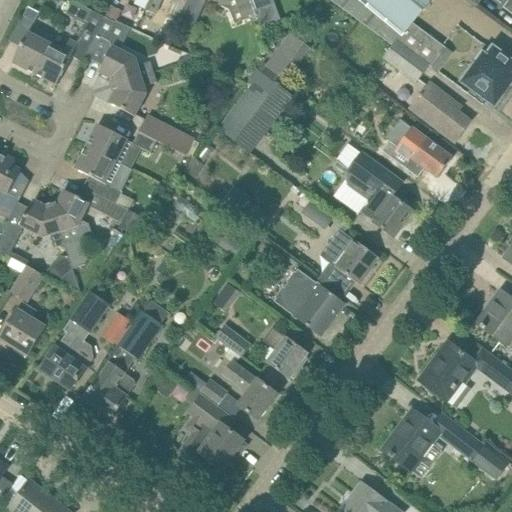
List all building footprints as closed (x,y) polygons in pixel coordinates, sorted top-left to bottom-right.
[(172,0),(167,14),(179,19),(187,1),(183,0),(172,0)] [(188,0),(179,19),(191,25),(202,0),(188,0)] [(252,9),(248,0),(237,0),(245,21),(255,17),(252,9)] [(248,0),(252,9),(255,17),(258,16),(255,8),(265,5),(263,0),(248,0)] [(329,0),(394,49),(395,48),(399,43),(429,66),(444,46),(415,22),(433,0),(329,0)] [(511,14),(511,0),(504,0),(501,5),(505,7),(504,9),(511,14)] [(73,2),(66,15),(86,25),(93,12),(73,2)] [(115,23),(121,12),(110,6),(104,17),(115,23)] [(85,58),(105,19),(93,12),(86,25),(76,44),(70,41),(64,52),(50,44),(34,75),(57,87),(72,57),(83,63),(85,58)] [(31,30),(35,22),(24,17),(20,25),(31,30)] [(154,73),(151,62),(137,66),(135,60),(115,51),(117,46),(106,41),(115,24),(105,19),(85,58),(100,66),(97,73),(111,80),(113,87),(151,74),(154,73)] [(261,32),(257,22),(250,25),(254,37),(262,34),(261,32)] [(13,64),(34,75),(50,44),(28,33),(13,64)] [(266,67),(279,77),(303,45),(290,35),(266,67)] [(429,66),(399,43),(395,48),(394,49),(386,60),(416,83),(429,66)] [(465,82),(495,105),(511,81),(511,77),(510,77),(511,74),(511,64),(490,48),(483,57),(465,82)] [(252,85),(228,115),(247,130),(273,97),(279,102),(288,91),(275,81),(274,82),(259,71),(249,83),(252,85)] [(109,104),(134,117),(146,95),(143,87),(157,83),(154,73),(151,74),(113,87),(115,92),(109,104)] [(429,85),(411,109),(456,142),(470,124),(450,108),(454,104),(429,85)] [(169,125),(160,143),(186,156),(195,139),(169,125)] [(98,126),(85,150),(114,165),(127,141),(98,126)] [(157,142),(138,132),(132,144),(151,154),(157,142)] [(438,179),(453,159),(426,139),(424,142),(415,135),(403,152),(438,179)] [(114,165),(85,150),(75,170),(104,185),(114,165)] [(0,153),(0,215),(10,220),(20,200),(8,194),(21,171),(12,166),(15,161),(0,153)] [(361,214),(394,238),(414,213),(393,197),(403,184),(362,154),(350,170),(338,162),(335,165),(345,173),(349,185),(370,201),(361,214)] [(110,187),(104,197),(117,204),(122,193),(110,187)] [(47,206),(60,244),(65,243),(72,269),(85,265),(88,258),(83,243),(94,240),(89,223),(80,225),(91,206),(64,191),(57,203),(47,206)] [(104,197),(97,211),(121,224),(129,210),(117,204),(104,197)] [(179,197),(172,207),(178,212),(174,217),(182,222),(185,217),(193,223),(200,213),(179,197)] [(312,200),(302,214),(325,230),(333,216),(312,200)] [(53,246),(60,244),(47,206),(45,207),(33,201),(20,227),(37,236),(42,238),(51,236),(53,246)] [(133,235),(142,216),(129,210),(121,224),(119,228),(133,235)] [(214,219),(206,229),(216,236),(224,226),(214,219)] [(11,253),(21,232),(7,225),(0,238),(0,250),(9,255),(9,256),(13,258),(26,265),(27,265),(29,262),(11,253)] [(227,227),(224,233),(226,239),(232,242),(238,240),(241,234),(239,228),(234,225),(227,227)] [(335,268),(344,274),(360,286),(379,259),(355,241),(340,230),(321,257),(335,268)] [(13,258),(8,266),(21,273),(26,265),(13,258)] [(165,259),(156,272),(164,278),(173,265),(165,259)] [(44,276),(26,265),(21,273),(9,293),(27,304),(44,276)] [(72,269),(59,282),(79,292),(72,269)] [(275,302),(321,337),(334,320),(345,305),(298,270),(275,302)] [(71,392),(88,367),(94,358),(91,346),(85,342),(110,304),(92,292),(64,331),(68,334),(42,371),(71,392)] [(477,325),(493,337),(504,345),(511,334),(511,299),(501,292),(477,325)] [(21,305),(6,329),(0,339),(0,348),(8,354),(12,347),(28,357),(46,329),(31,320),(35,313),(21,305)] [(139,361),(164,327),(143,312),(119,347),(107,362),(111,365),(101,379),(100,379),(84,401),(112,420),(127,398),(126,398),(136,384),(135,381),(125,374),(136,359),(139,361)] [(118,345),(128,320),(116,315),(106,341),(118,345)] [(230,350),(241,358),(251,345),(225,325),(215,338),(230,350)] [(300,365),(309,354),(295,344),(293,342),(286,338),(273,328),(263,341),(277,351),(268,364),(289,380),(292,377),(294,379),(297,378),(303,370),(303,367),(300,365)] [(292,330),(286,338),(293,342),(295,344),(301,336),(292,330)] [(420,382),(436,394),(446,401),(461,382),(463,384),(478,365),(452,345),(440,361),(437,359),(420,382)] [(241,358),(230,350),(225,356),(232,362),(222,374),(245,391),(235,404),(259,421),(278,395),(237,365),(241,358)] [(511,370),(500,362),(490,375),(511,392),(511,370)] [(192,373),(185,382),(203,395),(205,392),(218,401),(226,389),(210,378),(207,383),(192,373)] [(203,395),(198,401),(190,413),(202,423),(180,454),(204,472),(212,462),(222,470),(244,441),(221,425),(228,415),(203,395)] [(383,451),(399,463),(412,473),(442,433),(415,413),(399,435),(397,433),(383,451)] [(447,442),(473,461),(498,480),(509,465),(458,427),(447,442)] [(0,505),(13,487),(1,478),(8,468),(7,468),(5,470),(0,467),(0,505)] [(67,511),(31,482),(18,498),(10,508),(14,511),(67,511)] [(399,511),(363,484),(342,511),(399,511)]
